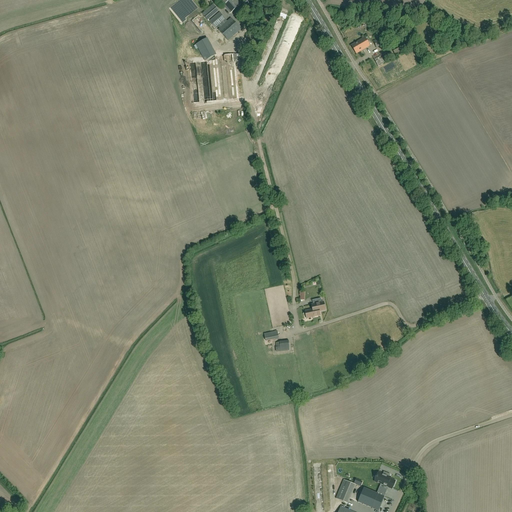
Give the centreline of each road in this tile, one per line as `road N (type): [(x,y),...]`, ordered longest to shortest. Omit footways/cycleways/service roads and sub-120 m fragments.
road 1 (primary): [(511,334),(306,0)]
road 2 (track): [(257,132),(294,304)]
road 3 (unclassified): [(391,511),(427,447),(511,415)]
road 4 (track): [(276,207),(189,242),(178,290)]
